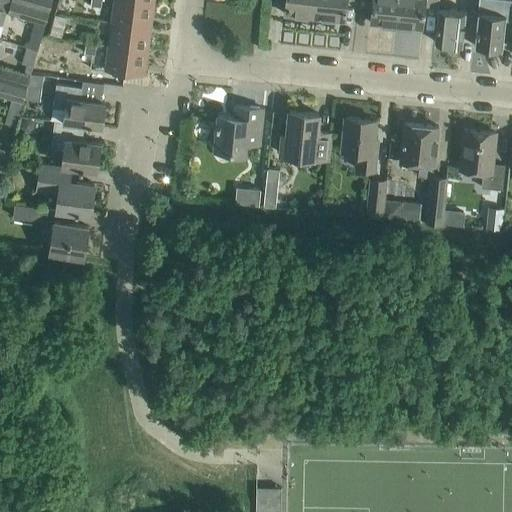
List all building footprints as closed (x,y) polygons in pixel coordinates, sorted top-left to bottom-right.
[(14,0),(12,0),(9,12),(46,22),(49,10),(14,0)] [(52,0),(14,0),(49,10),(52,0)] [(151,25),(154,1),(146,0),(113,0),(111,20),(151,25)] [(313,15),(314,0),(285,0),(284,12),(313,15)] [(314,0),(313,15),(344,18),(345,0),(314,0)] [(372,0),(370,21),(396,24),(398,0),(372,0)] [(424,2),(438,3),(439,3),(438,0),(398,0),(396,24),(422,27),(424,2)] [(475,36),(478,10),(438,6),(434,40),(462,43),(463,35),(475,36)] [(511,39),(511,13),(478,10),(475,36),(474,44),(502,47),(502,39),(511,39)] [(41,35),(44,23),(33,20),(30,32),(32,32),(41,35)] [(148,49),(151,25),(111,20),(108,44),(148,49)] [(87,30),(86,41),(97,43),(98,32),(87,30)] [(95,53),(97,43),(86,41),(85,52),(95,53)] [(144,74),(148,49),(108,44),(105,69),(90,67),(88,79),(123,83),(124,71),(144,74)] [(0,78),(27,87),(31,74),(0,65),(0,78)] [(0,93),(24,100),(27,87),(0,78),(0,93)] [(101,125),(105,100),(81,97),(82,85),(62,83),(55,82),(52,106),(51,118),(55,118),(63,120),(88,123),(101,125)] [(258,143),(262,108),(262,106),(236,104),(235,115),(218,113),(217,121),(216,121),(216,126),(217,126),(215,148),(217,148),(216,152),(220,157),(226,158),(230,155),(231,150),(244,151),(245,142),(258,143)] [(282,133),(280,153),(327,158),(330,131),(317,130),(318,112),(289,109),(287,133),(282,133)] [(345,115),(343,135),(342,150),(358,151),(357,168),(374,169),(376,146),(372,146),(375,118),(345,115)] [(23,120),(22,125),(26,130),(32,131),(36,127),(37,122),(33,117),(28,116),(23,120)] [(99,140),(86,139),(88,123),(63,120),(55,118),(53,136),(51,149),(65,150),(63,164),(70,165),(96,168),(99,140)] [(434,162),(436,144),(438,124),(404,121),(400,159),(419,161),(418,175),(430,176),(430,174),(432,174),(433,162),(434,162)] [(464,127),(462,147),(460,167),(483,170),(482,186),(502,188),(504,163),(492,161),(496,131),(464,127)] [(0,148),(0,162),(6,164),(10,151),(0,148)] [(69,179),(70,165),(63,164),(41,161),(38,187),(58,190),(56,207),(90,212),(94,182),(69,179)] [(267,168),(264,203),(276,205),(279,169),(267,168)] [(447,176),(432,174),(430,174),(430,176),(426,221),(443,222),(444,208),(447,176)] [(369,210),(368,216),(381,217),(382,211),(385,179),(371,178),(369,210)] [(249,186),(248,202),(260,203),(261,188),(249,186)] [(421,201),(402,199),(400,217),(419,219),(421,201)] [(48,206),(14,202),(13,216),(46,220),(48,206)] [(504,207),(487,206),(479,205),(477,225),(485,226),(485,227),(502,229),(504,207)] [(443,222),(463,225),(464,210),(444,208),(443,222)] [(88,225),(68,222),(54,220),(50,249),(83,255),(88,225)] [(281,511),(281,487),(257,487),(256,511),(281,511)]
